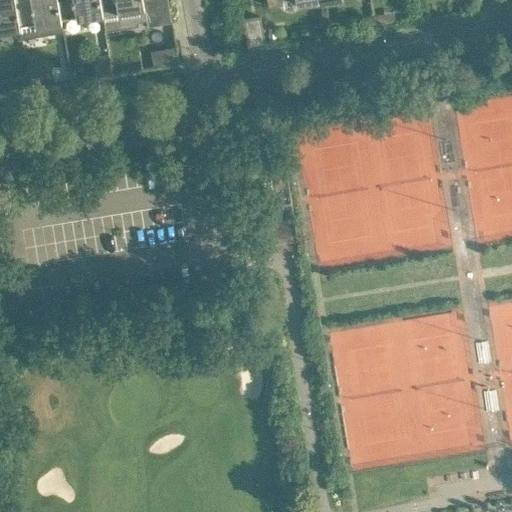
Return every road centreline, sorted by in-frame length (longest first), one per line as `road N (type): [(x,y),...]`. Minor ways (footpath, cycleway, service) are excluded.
road 1 (residential): [(491,26),(256,71),(205,67)]
road 2 (residential): [(0,144),(175,120),(200,98),(205,67)]
